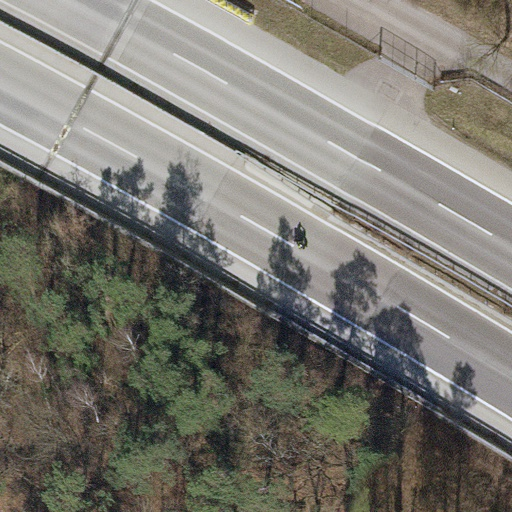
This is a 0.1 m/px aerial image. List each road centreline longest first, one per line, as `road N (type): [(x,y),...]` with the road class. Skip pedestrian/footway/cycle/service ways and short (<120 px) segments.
road 1 (motorway): [(0,83),(511,375)]
road 2 (motorway): [(511,246),(75,0)]
road 3 (unclassified): [(511,70),(396,0)]
